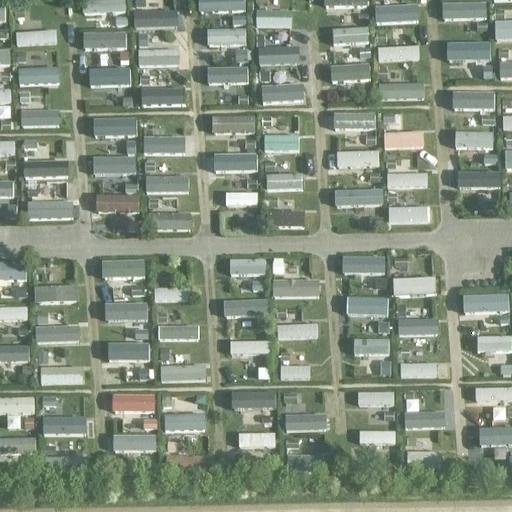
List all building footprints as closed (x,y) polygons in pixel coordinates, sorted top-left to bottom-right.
[(82,2),(83,17),(125,16),(125,0),(82,2)] [(244,0),(211,0),(211,11),(244,10),(244,0)] [(324,0),(324,10),(367,10),(367,0),(324,0)] [(450,19),(485,19),(485,6),(449,7),(450,19)] [(374,27),(417,25),(417,9),(373,12),(374,27)] [(256,14),(256,29),(291,30),(292,15),(256,14)] [(136,17),(137,31),(170,31),(170,16),(136,17)] [(511,25),(494,26),(494,44),(511,43),(511,25)] [(334,48),(368,46),(367,31),(332,33),(334,48)] [(207,34),(207,49),(245,48),(245,33),(207,34)] [(16,49),(56,47),(56,34),(16,36),(16,49)] [(126,52),(126,36),(83,37),(84,52),(126,52)] [(449,60),(490,59),(490,47),(449,48),(449,60)] [(418,50),(378,52),(378,64),(419,62),(418,50)] [(257,53),(257,68),(299,67),(298,52),(257,53)] [(0,69),(10,69),(10,53),(0,53),(0,69)] [(139,69),(175,69),(175,57),(139,57),(139,69)] [(511,66),(499,67),(499,81),(511,81),(511,66)] [(370,81),(369,67),(339,69),(339,83),(370,81)] [(247,71),(206,73),(206,88),(247,86),(247,71)] [(94,74),(94,89),(131,88),(131,73),(94,74)] [(18,76),(19,89),(60,88),(59,75),(18,76)] [(414,90),(378,90),(378,103),(414,102),(414,90)] [(297,104),(297,91),(262,92),(261,105),(297,104)] [(0,93),(0,105),(10,105),(10,93),(0,93)] [(178,108),(178,94),(141,94),(140,108),(178,108)] [(494,112),(494,97),(453,97),(453,111),(494,112)] [(53,129),(53,117),(20,117),(20,130),(53,129)] [(333,118),(333,130),(374,130),(374,118),(333,118)] [(502,132),(511,131),(511,119),(502,120),(502,132)] [(212,137),(254,137),(254,120),(212,120),(212,137)] [(131,124),(98,125),(98,138),(131,138),(131,124)] [(423,150),(423,135),(384,137),(384,152),(423,150)] [(455,136),(455,151),(492,152),(493,136),(455,136)] [(264,154),(298,154),(298,140),(264,139),(264,154)] [(14,145),(0,145),(0,157),(14,157),(14,145)] [(179,157),(179,145),(143,145),(143,157),(179,157)] [(378,170),(378,155),(336,156),(337,170),(378,170)] [(257,171),(257,158),(215,159),(216,171),(257,171)] [(134,174),(134,162),(103,162),(103,174),(134,174)] [(23,166),(23,182),(68,181),(68,165),(23,166)] [(500,176),(457,175),(457,191),(500,192),(500,176)] [(301,192),(301,177),(266,178),(267,193),(301,192)] [(427,190),(427,177),(387,177),(386,190),(427,190)] [(145,184),(146,196),(187,195),(186,183),(145,184)] [(17,186),(0,185),(0,197),(17,198),(17,186)] [(381,208),(381,193),(339,195),(340,209),(381,208)] [(225,209),(257,209),(257,196),(225,196),(225,209)] [(139,216),(139,199),(96,199),(96,216),(139,216)] [(70,205),(28,206),(28,221),(70,220),(70,205)] [(427,210),(388,211),(388,226),(427,225),(427,210)] [(267,231),(304,231),(305,216),(267,215),(267,231)] [(148,217),(149,234),(190,234),(191,217),(148,217)] [(345,277),(383,277),(383,262),(345,262),(345,277)] [(230,279),(265,278),(265,263),(230,263),(230,279)] [(102,265),(102,282),(145,281),(144,264),(102,265)] [(26,267),(0,266),(0,283),(26,283),(26,267)] [(436,281),(393,283),(393,300),(436,299),(436,281)] [(275,287),(275,301),(309,300),(310,287),(275,287)] [(77,290),(34,290),(34,306),(78,305),(77,290)] [(154,292),(154,304),(190,303),(190,291),(154,292)] [(471,301),(472,314),(507,312),(507,300),(471,301)] [(351,302),(351,315),(387,316),(388,303),(351,302)] [(267,304),(231,305),(232,317),(267,316),(267,304)] [(146,308),(105,308),(105,321),(147,320),(146,308)] [(27,311),(0,310),(0,323),(27,323),(27,311)] [(434,326),(397,326),(398,339),(435,339),(434,326)] [(277,329),(277,342),(317,340),(317,327),(277,329)] [(73,330),(37,330),(38,346),(72,345),(73,330)] [(158,331),(158,343),(194,343),(194,331),(158,331)] [(511,355),(511,340),(477,340),(477,356),(511,355)] [(354,342),(354,358),(388,358),(388,342),(354,342)] [(270,345),(230,345),(230,357),(270,357),(270,345)] [(108,347),(108,360),(149,360),(149,348),(108,347)] [(28,350),(0,350),(0,362),(28,362),(28,350)] [(400,380),(436,379),(436,367),(400,368),(400,380)] [(40,371),(40,386),(83,386),(83,370),(40,371)] [(280,382),(310,382),(310,370),(280,370),(280,382)] [(161,372),(161,385),(197,384),(196,372),(161,372)] [(511,391),(475,392),(475,404),(511,403),(511,391)] [(271,411),(271,396),(235,397),(235,411),(271,411)] [(358,396),(357,408),(393,408),(393,396),(358,396)] [(154,415),(155,399),(113,398),(113,415),(154,415)] [(0,416),(33,416),(34,401),(0,401),(0,416)] [(285,419),(286,435),(321,433),(320,418),(285,419)] [(404,432),(440,431),(440,419),(404,419),(404,432)] [(200,433),(200,421),(164,421),(164,434),(200,433)] [(44,425),(44,438),(81,437),(81,425),(44,425)] [(511,431),(482,432),(483,445),(511,444),(511,431)] [(395,447),(395,434),(359,435),(359,447),(395,447)] [(275,437),(238,437),(239,451),(275,450),(275,437)] [(113,439),(113,455),(155,455),(155,439),(113,439)] [(0,442),(0,445),(0,454),(35,454),(34,442),(0,442)] [(441,456),(407,455),(407,469),(441,469),(441,456)] [(165,475),(208,477),(208,461),(166,459),(165,475)] [(286,459),(286,471),(324,473),(325,460),(286,459)] [(81,476),(81,464),(45,464),(45,476),(81,476)]
